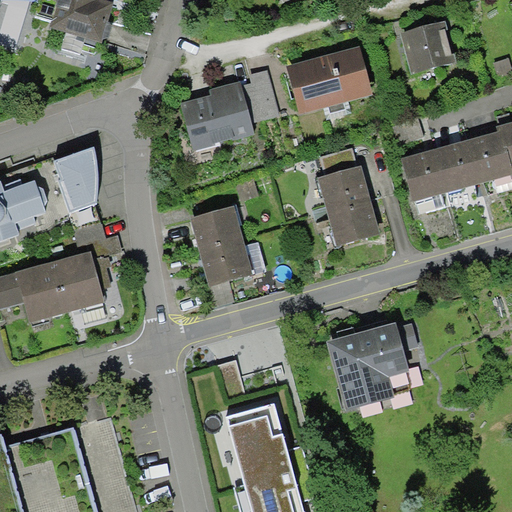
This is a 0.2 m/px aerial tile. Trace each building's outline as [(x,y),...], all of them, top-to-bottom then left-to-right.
[(110,30),(105,26),(110,6),(94,1),(94,0),(40,0),(35,18),(52,22),(49,31),(99,45),(101,41),(107,41),(110,30)] [(408,39),(418,77),(459,66),(449,28),(408,39)] [(295,72),(307,116),(378,98),(366,53),(295,72)] [(251,85),(241,87),(249,126),(280,119),(268,71),(249,75),(251,85)] [(241,87),(240,84),(208,92),(209,98),(178,105),(189,152),(253,136),(249,126),(241,87)] [(497,136),(400,160),(412,206),(511,180),(511,176),(511,124),(496,128),(497,136)] [(0,176),(0,193),(1,195),(33,184),(35,191),(43,193),(47,203),(43,211),(45,215),(14,225),(16,233),(68,216),(95,208),(97,198),(98,178),(96,160),(93,149),(54,164),(51,158),(0,176)] [(320,186),(340,248),(383,234),(363,172),(320,186)] [(0,242),(17,237),(16,233),(14,225),(45,215),(43,211),(47,203),(43,193),(35,191),(33,184),(1,195),(0,193),(0,242)] [(237,212),(196,224),(215,291),(257,278),(237,212)] [(21,276),(33,322),(101,304),(89,258),(21,276)] [(333,344),(349,413),(399,401),(394,381),(416,376),(404,328),(333,344)] [(226,415),(251,511),(303,511),(274,403),(226,415)] [(6,454),(3,442),(0,442),(0,511),(133,511),(110,425),(6,454)]
